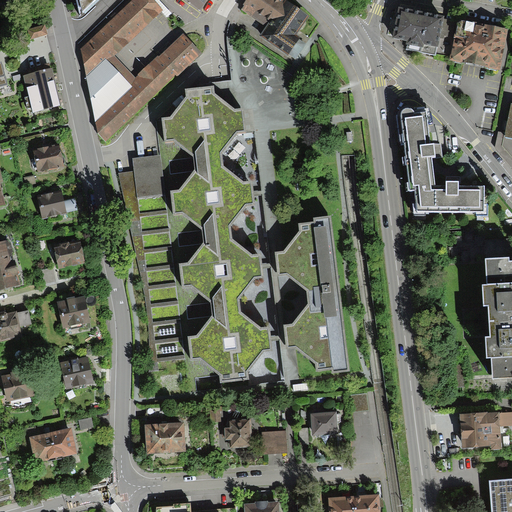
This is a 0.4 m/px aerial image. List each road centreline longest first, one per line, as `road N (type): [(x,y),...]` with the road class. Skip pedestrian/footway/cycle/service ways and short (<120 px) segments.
road 1 (residential): [(50,0),(118,293),(125,491)]
road 2 (primary): [(425,511),(381,144)]
road 3 (residential): [(370,417),(374,474),(125,491)]
road 4 (residential): [(511,190),(420,87)]
